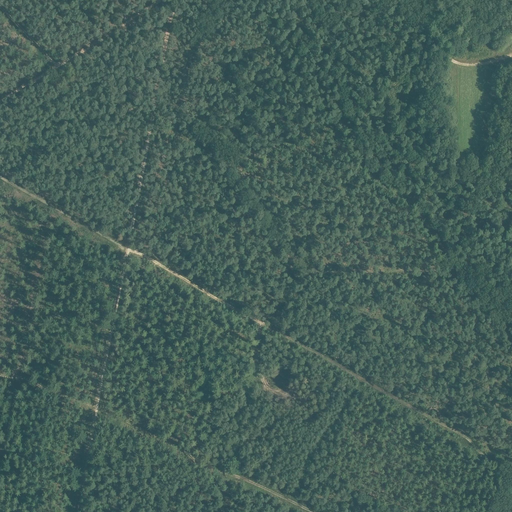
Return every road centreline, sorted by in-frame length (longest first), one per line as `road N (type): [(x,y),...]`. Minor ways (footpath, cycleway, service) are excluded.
road 1 (track): [(0,176),(461,433),(511,471)]
road 2 (track): [(174,0),(74,511)]
road 3 (track): [(153,115),(218,168),(296,271),(445,268),(511,341)]
road 4 (track): [(0,373),(95,402),(313,511)]
road 5 (track): [(0,100),(160,0)]
